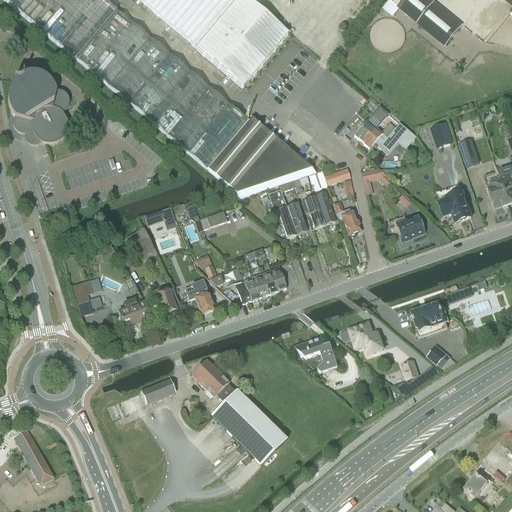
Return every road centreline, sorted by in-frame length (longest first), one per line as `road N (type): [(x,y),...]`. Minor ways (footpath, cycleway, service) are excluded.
road 1 (unclassified): [(80,375),(511,230)]
road 2 (primary): [(511,364),(376,454),(312,511)]
road 3 (primary): [(346,511),(511,382)]
road 4 (unclassified): [(372,511),(511,404)]
road 5 (secondary): [(37,307),(0,174)]
road 6 (secondary): [(120,511),(72,399)]
